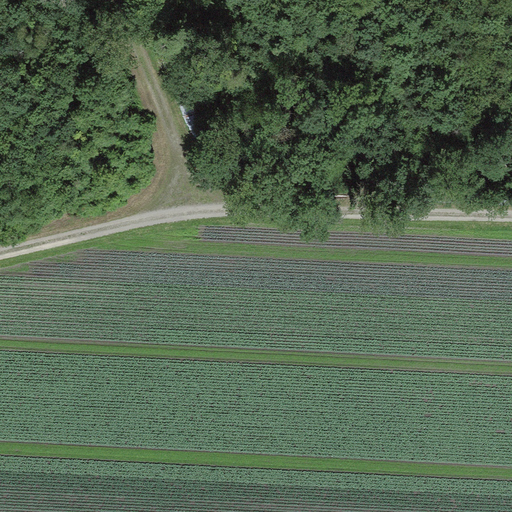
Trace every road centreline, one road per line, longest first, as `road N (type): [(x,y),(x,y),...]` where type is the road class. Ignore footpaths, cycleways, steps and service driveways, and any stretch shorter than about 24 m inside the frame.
road 1 (track): [(511,213),(197,198),(0,247)]
road 2 (track): [(197,198),(119,0)]
